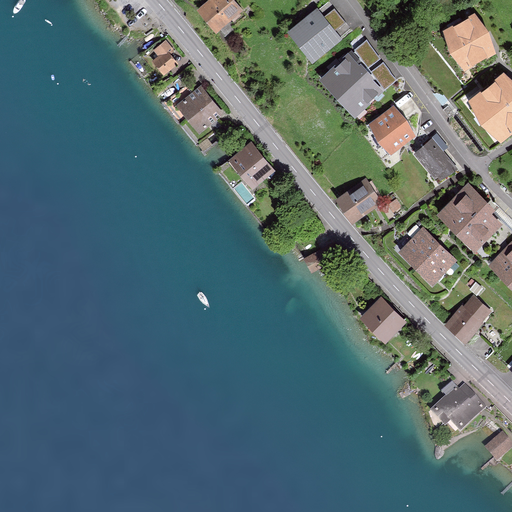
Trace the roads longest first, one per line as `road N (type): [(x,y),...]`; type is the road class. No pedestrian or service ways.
road 1 (secondary): [(511,402),(429,326),(151,0)]
road 2 (residential): [(511,204),(350,0)]
